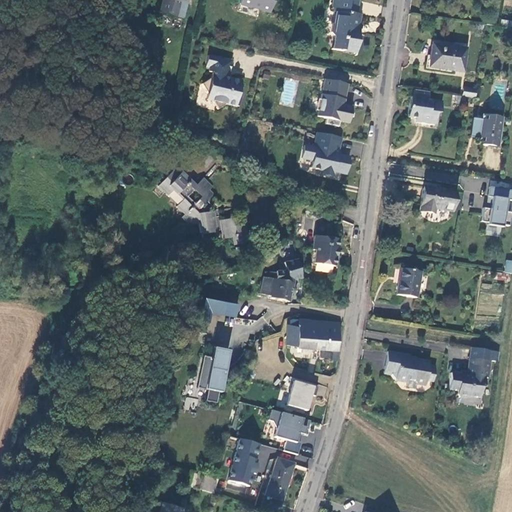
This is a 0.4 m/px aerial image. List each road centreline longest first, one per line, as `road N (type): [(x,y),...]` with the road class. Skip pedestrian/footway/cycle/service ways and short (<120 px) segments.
road 1 (residential): [(397,0),(349,358),(304,511)]
road 2 (unknown): [(248,56),(385,86)]
